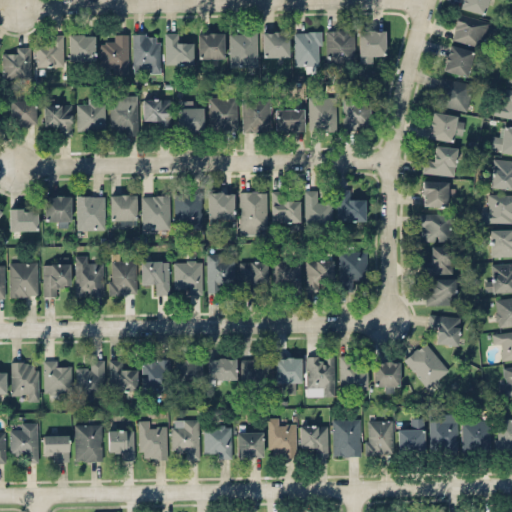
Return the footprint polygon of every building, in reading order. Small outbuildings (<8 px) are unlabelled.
[(486,0),(460,0),(459,5),(482,13),(486,0)] [(484,47),(491,21),(456,12),(449,38),(484,47)] [(353,28),(326,28),(326,61),(353,61),(353,28)] [(357,53),(384,53),(384,28),(357,28),(357,53)] [(262,30),(262,55),(287,55),(287,30),(262,30)] [(320,65),(320,30),(293,30),(293,65),(320,65)] [(164,63),(192,63),(192,42),(174,42),(174,31),(164,31),(164,63)] [(222,56),(222,31),(197,31),(197,56),(222,56)] [(256,65),(256,31),(228,31),(228,65),(256,65)] [(35,65),(63,65),(63,33),(45,33),(45,44),(35,44),(35,65)] [(68,59),(95,59),(95,33),(68,33),(68,59)] [(128,72),(128,33),(109,33),(109,42),(99,42),(99,63),(107,63),(107,72),(128,72)] [(160,71),(160,33),(131,33),(131,71),(160,71)] [(442,69),(469,75),(475,50),(448,43),(442,69)] [(30,45),(11,45),(11,53),(2,53),(2,77),(30,77),(30,45)] [(466,110),(472,83),(436,75),(431,102),(466,110)] [(511,117),(511,89),(503,88),(498,115),(511,117)] [(118,125),(118,133),(137,133),(137,94),(109,94),(109,125),(118,125)] [(236,130),(236,95),(208,95),(208,130),(236,130)] [(241,131),(269,131),(269,96),(241,96),(241,131)] [(334,128),(334,96),(307,96),(307,128),(334,128)] [(170,97),(142,97),(142,119),(153,119),(153,128),(170,128),(170,97)] [(10,98),(10,122),(35,122),(35,98),(10,98)] [(104,98),(76,98),(76,133),(104,133),(104,98)] [(342,98),(342,128),(370,128),(370,98),(342,98)] [(176,132),(202,132),(202,105),(192,105),(192,100),(176,100),(176,132)] [(71,103),(43,103),(43,124),(54,124),(54,134),(71,134),(71,103)] [(302,107),(274,107),(274,130),(302,130),(302,107)] [(453,139),(455,114),(430,111),(427,137),(453,139)] [(511,152),(511,125),(504,124),(502,135),(493,134),(491,149),(511,152)] [(456,147),(430,144),(427,172),(453,174),(456,147)] [(490,185),(511,187),(511,178),(511,159),(491,158),(490,185)] [(422,205),(448,205),(448,180),(422,180),(422,205)] [(364,219),(364,198),(345,198),(345,188),(336,188),(336,219),(364,219)] [(232,217),(232,190),(206,190),(206,217),(232,217)] [(238,190),(238,232),(266,232),(266,190),(238,190)] [(271,222),(299,222),(299,199),(283,199),(283,190),(271,190),(271,222)] [(304,229),(331,229),(331,199),(315,199),(315,190),(304,190),(304,229)] [(173,191),(173,226),(200,226),(200,191),(173,191)] [(134,193),(109,193),(109,223),(134,223),(134,193)] [(169,226),(169,193),(140,193),(140,226),(169,226)] [(511,193),(490,193),(490,203),(482,203),(482,220),(511,220),(511,193)] [(70,194),(44,194),(44,223),(70,223),(70,194)] [(104,229),(104,194),(76,194),(76,229),(104,229)] [(36,229),(36,207),(8,207),(8,229),(36,229)] [(420,212),(420,239),(449,239),(449,212),(420,212)] [(511,255),(511,237),(510,237),(510,228),(489,228),(489,255),(511,255)] [(421,272),(451,272),(451,245),(430,245),(430,256),(421,256),(421,272)] [(337,290),(354,290),(354,279),(364,279),(364,249),(337,249),(337,290)] [(225,252),(205,252),(205,290),(234,290),(234,259),(225,259),(225,252)] [(74,294),(102,294),(102,261),(87,261),(87,253),(74,253),(74,294)] [(332,280),(332,253),(315,253),(315,259),(305,259),(305,289),(315,289),(315,280),(332,280)] [(200,292),(200,255),(183,255),(183,261),(173,261),(173,284),(182,284),(182,292),(200,292)] [(107,293),(135,293),(135,257),(107,257),(107,293)] [(299,257),(272,257),(272,282),(280,282),(280,291),(299,291),(299,257)] [(140,283),(150,283),(150,293),(167,293),(167,258),(140,258),(140,283)] [(238,260),(238,290),(257,290),(257,281),(266,281),(266,260),(238,260)] [(36,261),(8,261),(8,295),(36,295),(36,261)] [(41,294),(59,294),(59,284),(70,284),(69,261),(41,262),(41,294)] [(511,290),(511,261),(491,263),(491,277),(485,277),(486,291),(511,290)] [(453,277),(433,277),(433,287),(424,287),(424,303),(453,303),(453,277)] [(511,324),(511,296),(494,298),(497,326),(511,324)] [(459,315),(429,312),(427,329),(436,330),(435,341),(456,343),(459,315)] [(493,343),(499,342),(501,358),(511,356),(511,329),(492,332),(493,343)] [(447,368),(424,341),(403,359),(426,386),(447,368)] [(305,354),(305,386),(312,386),(312,394),(334,394),(334,354),(305,354)] [(366,387),(366,364),(348,364),(348,354),(338,354),(338,387),(366,387)] [(235,357),(206,356),(206,378),(234,378),(235,357)] [(300,380),(300,356),(274,356),(274,380),(300,380)] [(169,357),(141,357),(141,391),(169,391),(169,357)] [(200,383),(200,357),(175,357),(175,383),(200,383)] [(266,388),(266,357),(239,357),(239,388),(266,388)] [(43,391),(70,391),(70,359),(43,359),(43,391)] [(85,359),(85,368),(75,368),(75,397),(104,397),(104,359),(85,359)] [(108,390),(137,390),(137,368),(118,368),(118,359),(108,359),(108,390)] [(29,360),(10,360),(10,397),(38,397),(38,368),(29,368),(29,360)] [(398,360),(373,360),(373,386),(398,386),(398,360)] [(511,393),(511,364),(505,365),(506,383),(499,383),(500,394),(511,393)] [(428,412),(428,451),(456,451),(456,412),(428,412)] [(296,456),(295,423),(278,423),(278,416),(268,417),(269,457),(296,456)] [(397,453),(423,453),(423,417),(406,417),(406,427),(397,427),(397,453)] [(511,417),(494,417),(494,451),(511,451),(511,417)] [(170,448),(180,448),(180,457),(198,457),(198,418),(170,418),(170,448)] [(331,454),(359,454),(359,418),(331,418),(331,454)] [(391,418),(364,418),(364,453),(391,453),(391,418)] [(138,458),(166,458),(166,427),(149,427),(149,419),(138,419),(138,458)] [(488,419),(461,419),(461,450),(488,450),(488,419)] [(8,451),(19,451),(19,460),(37,460),(37,421),(17,421),(17,431),(8,431),(8,451)] [(73,423),(74,460),(101,459),(101,423),(73,423)] [(230,456),(230,424),(203,424),(203,456),(230,456)] [(327,454),(327,424),(299,424),(299,445),(309,445),(309,454),(327,454)] [(133,428),(107,428),(107,448),(117,448),(117,458),(133,458),(133,428)] [(236,430),(236,457),(262,457),(262,430),(236,430)] [(68,433),(42,433),(42,451),(52,451),(52,460),(68,460),(68,433)]
